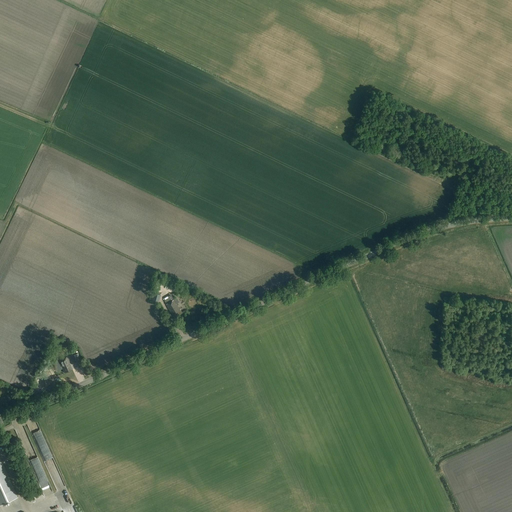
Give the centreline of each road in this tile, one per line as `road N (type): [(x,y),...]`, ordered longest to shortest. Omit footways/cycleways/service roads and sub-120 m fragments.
road 1 (tertiary): [(0,421),(421,233),(511,218)]
road 2 (track): [(343,267),(451,511)]
